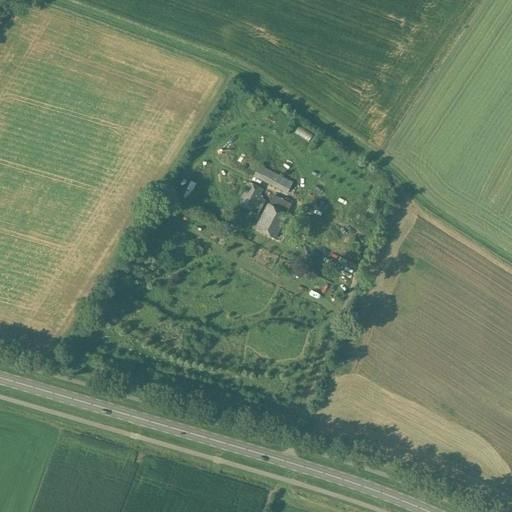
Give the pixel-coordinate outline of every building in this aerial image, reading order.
[(309,140),(312,135),(298,128),(295,133),(309,140)] [(292,182),(259,165),(253,177),(287,194),(292,182)] [(190,198),(196,183),(191,181),(185,197),(190,198)] [(249,183),(238,204),(258,215),(266,201),(259,198),(263,190),(260,188),(252,183),(252,184),(249,183)] [(274,195),(269,205),(268,204),(254,229),(274,240),(287,215),(285,214),(290,204),(274,195)]
